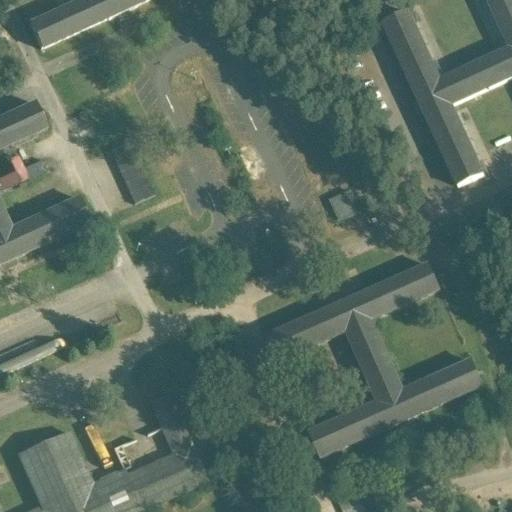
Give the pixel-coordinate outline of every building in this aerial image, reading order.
[(89,0),(28,28),(39,53),(106,22),(107,24),(136,11),(135,9),(155,0),(89,0)] [(440,83),(409,14),(383,26),(414,93),(413,94),(426,123),(427,122),(458,189),(484,177),(452,109),(511,80),(511,0),(486,0),(510,52),(440,83)] [(10,233),(0,210),(0,151),(46,130),(35,106),(0,121),(0,269),(25,258),(24,257),(90,226),(79,201),(10,233)] [(130,143),(109,153),(134,207),(154,197),(130,143)] [(0,181),(0,188),(1,190),(48,176),(44,163),(27,168),(24,159),(12,162),(17,177),(0,181)] [(351,193),(331,202),(340,223),(360,214),(351,193)] [(403,395),(372,323),(440,293),(430,268),(362,297),(362,296),(332,309),(333,310),(267,341),(277,365),(347,334),(378,406),(309,436),(320,461),(387,432),(388,433),(417,420),(417,419),(483,388),(473,364),(403,395)] [(363,287),(355,269),(346,273),(354,291),(363,287)] [(12,284),(4,288),(11,305),(20,301),(12,284)] [(41,510),(37,511),(144,511),(211,482),(196,447),(194,448),(169,396),(150,405),(173,457),(126,478),(124,474),(92,488),(68,435),(18,457),(41,510)] [(418,443),(401,451),(404,459),(422,452),(418,443)]
